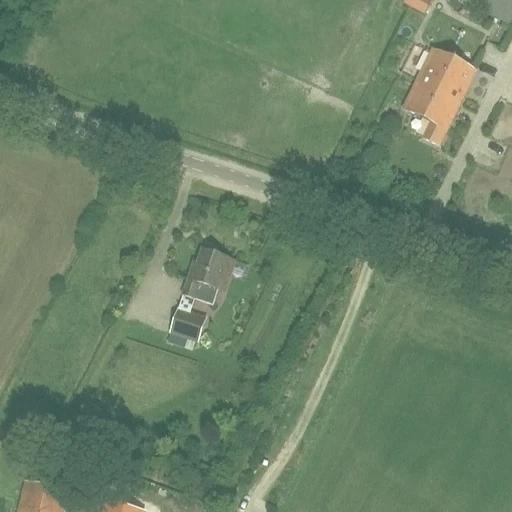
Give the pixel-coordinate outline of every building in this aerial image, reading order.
[(407,0),(404,5),(426,16),(434,0),(407,0)] [(511,0),(459,0),(511,25),(511,0)] [(444,91),(463,100),(477,72),(434,51),(418,82),(443,94),(444,91)] [(447,132),(463,100),(444,91),(443,94),(418,82),(404,110),(447,132)] [(193,263),(183,297),(213,306),(217,293),(223,295),(233,263),(201,254),(198,264),(193,263)] [(25,482),(17,511),(62,511),(68,493),(25,482)] [(103,497),(99,511),(136,511),(138,506),(103,497)]
